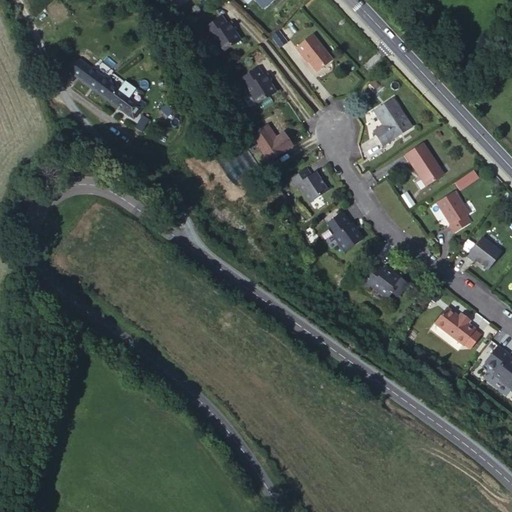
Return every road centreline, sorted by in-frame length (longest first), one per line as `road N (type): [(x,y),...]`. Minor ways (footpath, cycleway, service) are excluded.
road 1 (tertiary): [(279,511),(221,425),(137,347),(38,277),(30,254),(33,216),(69,182),(106,183),(511,484)]
road 2 (track): [(15,0),(65,102),(179,215),(210,259)]
road 3 (residential): [(511,330),(382,228),(340,172),(333,129)]
road 4 (secondary): [(354,0),(511,166)]
